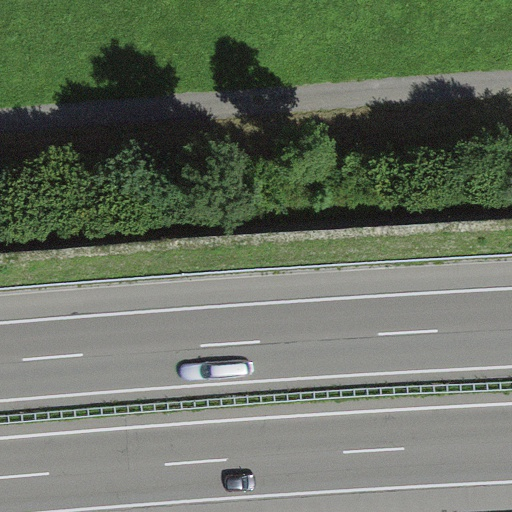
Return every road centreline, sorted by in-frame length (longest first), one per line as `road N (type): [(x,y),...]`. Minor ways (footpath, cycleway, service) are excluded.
road 1 (track): [(0,124),(511,76)]
road 2 (motorway): [(0,481),(511,446)]
road 3 (motorway): [(511,328),(0,362)]
